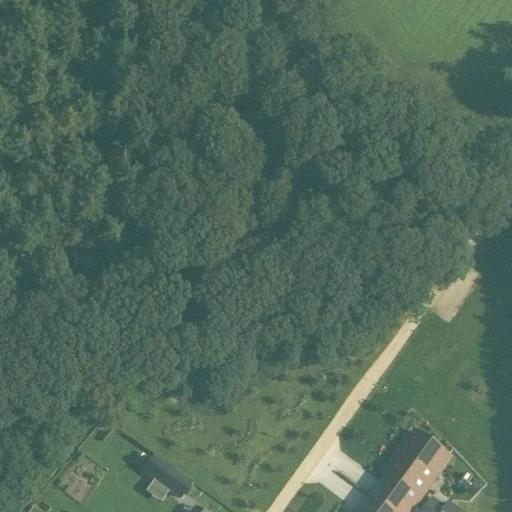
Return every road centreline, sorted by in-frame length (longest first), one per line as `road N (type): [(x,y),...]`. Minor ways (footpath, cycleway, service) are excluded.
road 1 (track): [(464,242),(0,369)]
road 2 (unclassified): [(294,482),(511,179)]
road 3 (track): [(263,296),(187,43),(166,0)]
